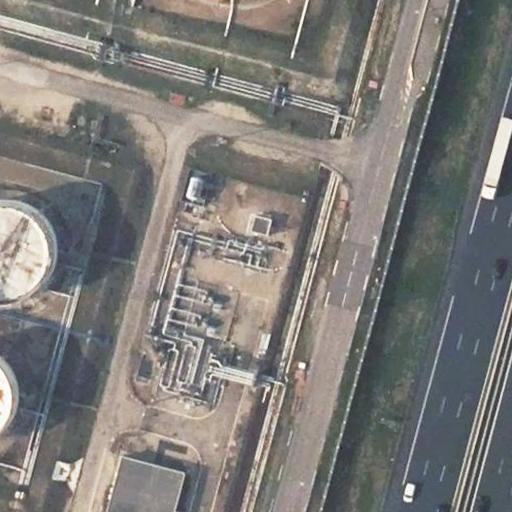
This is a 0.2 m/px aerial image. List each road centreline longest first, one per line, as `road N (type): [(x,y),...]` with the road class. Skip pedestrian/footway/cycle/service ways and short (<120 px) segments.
road 1 (unclassified): [(422,0),(288,511)]
road 2 (motorway): [(511,181),(423,511)]
